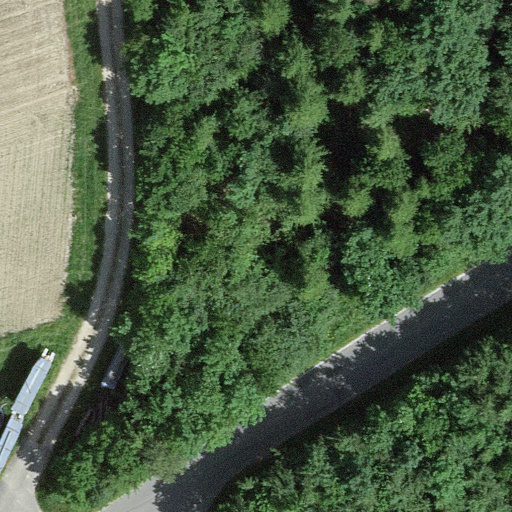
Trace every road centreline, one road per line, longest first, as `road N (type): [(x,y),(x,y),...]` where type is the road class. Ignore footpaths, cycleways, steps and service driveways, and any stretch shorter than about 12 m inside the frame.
road 1 (track): [(17,511),(128,157),(112,0)]
road 2 (tertiary): [(198,511),(511,320)]
